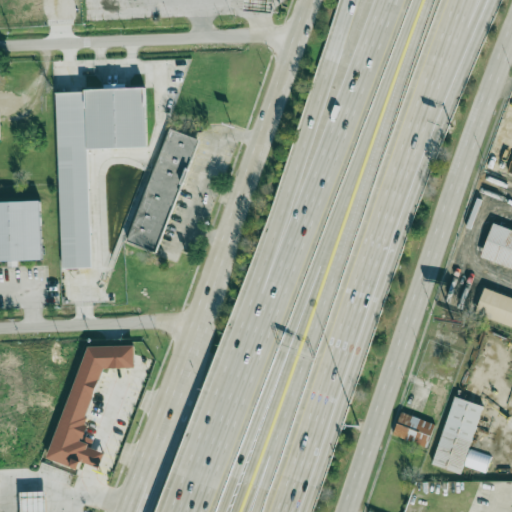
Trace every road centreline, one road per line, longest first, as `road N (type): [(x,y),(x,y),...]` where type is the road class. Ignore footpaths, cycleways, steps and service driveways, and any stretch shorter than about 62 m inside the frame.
road 1 (primary): [(343,511),(511,29)]
road 2 (motorway): [(286,511),(420,148)]
road 3 (motorway): [(309,341),(427,0)]
road 4 (primary): [(306,0),(196,330)]
road 5 (motorway): [(383,0),(260,314)]
road 6 (motorway): [(353,0),(260,314)]
road 7 (motorway): [(417,0),(309,287)]
road 8 (residential): [(0,45),(292,38)]
road 9 (motorway): [(309,287),(219,511)]
road 10 (motorway): [(309,287),(233,511)]
road 11 (motorway): [(260,314),(187,511)]
road 12 (residential): [(0,326),(174,323),(196,330)]
road 13 (motorway): [(242,511),(309,341)]
road 14 (motorway): [(253,511),(309,341)]
road 15 (motorway): [(420,148),(485,0)]
road 16 (motorway): [(420,148),(475,0)]
